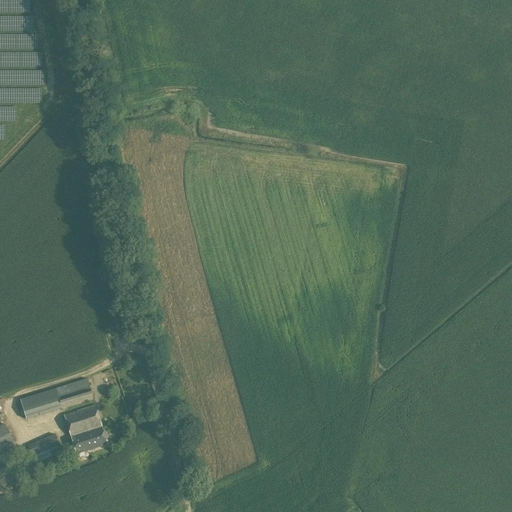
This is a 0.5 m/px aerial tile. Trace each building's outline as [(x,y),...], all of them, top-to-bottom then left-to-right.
[(20,400),(26,420),(61,409),(61,410),(93,400),(87,379),(55,389),(20,400)] [(94,406),(64,415),(76,455),(107,445),(94,406)] [(0,425),(0,450),(14,443),(4,424),(0,425)] [(27,446),(31,456),(59,444),(54,434),(27,446)] [(0,490),(66,462),(58,445),(0,469),(0,490)]
